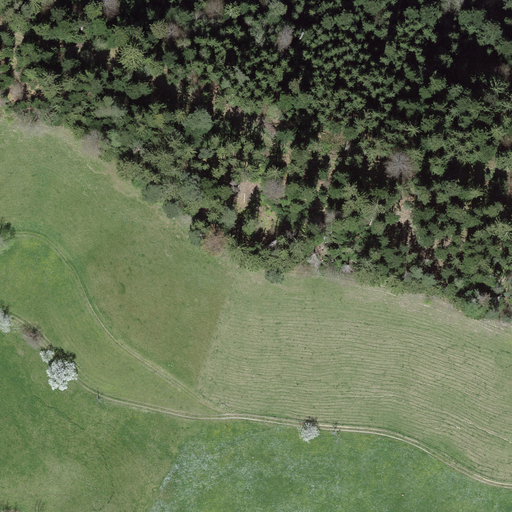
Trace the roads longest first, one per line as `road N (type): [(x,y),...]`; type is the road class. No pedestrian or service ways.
road 1 (track): [(0,314),(22,321),(82,386),(105,396),(179,414),(403,438),(475,478),(511,486)]
road 2 (track): [(0,19),(125,64),(312,164),(380,174),(511,164)]
road 3 (track): [(0,234),(37,233),(59,248),(104,328),(208,405),(236,416)]
